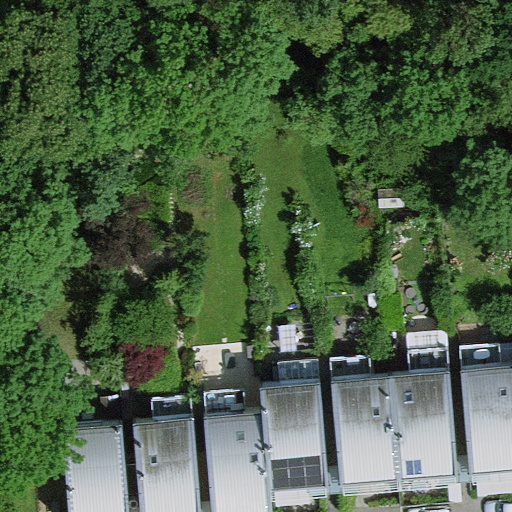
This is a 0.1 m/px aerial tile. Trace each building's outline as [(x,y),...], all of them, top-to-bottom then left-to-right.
[(511,360),(463,365),(472,469),(511,466),(511,360)] [(461,470),(451,365),(393,370),(401,476),(461,470)] [(401,476),(393,370),(333,375),(341,480),(401,476)] [(331,481),(322,376),(263,382),(265,406),(271,486),(331,481)] [(271,486),(265,406),(206,411),(214,511),(263,511),(272,511),(271,486)] [(204,511),(196,412),(136,417),(143,511),(204,511)] [(131,511),(124,418),(65,423),(71,511),(131,511)]
